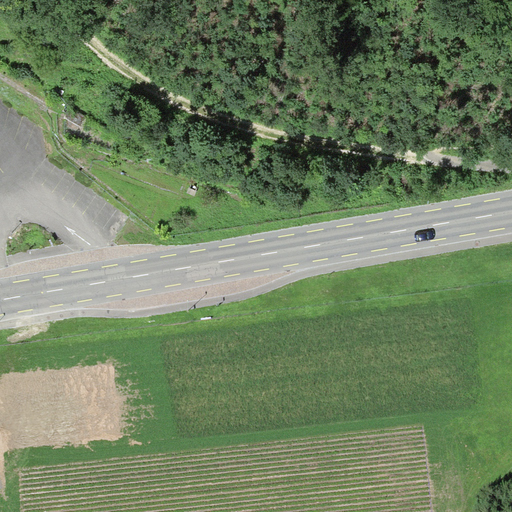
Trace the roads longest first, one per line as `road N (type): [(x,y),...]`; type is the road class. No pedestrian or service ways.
road 1 (track): [(46,0),(116,64),(219,118),(288,138),(511,166)]
road 2 (tertiary): [(131,276),(511,211)]
road 3 (residential): [(131,276),(50,217),(0,203)]
road 4 (tertiary): [(0,301),(131,276)]
